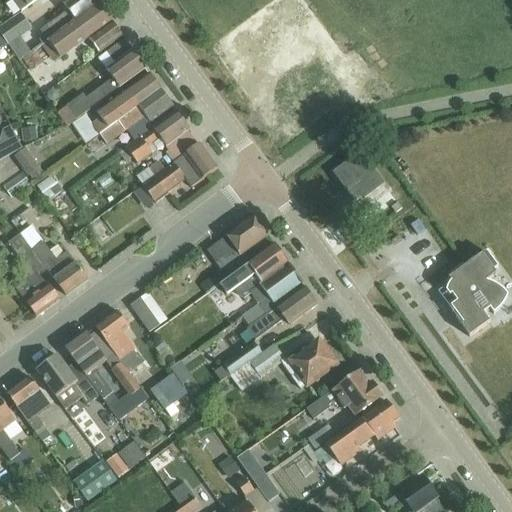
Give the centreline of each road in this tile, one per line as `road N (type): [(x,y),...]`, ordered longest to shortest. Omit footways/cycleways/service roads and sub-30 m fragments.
road 1 (tertiary): [(0,370),(138,267),(157,262),(261,172)]
road 2 (tertiary): [(444,425),(261,172)]
road 3 (tertiary): [(261,172),(133,0)]
road 4 (residential): [(322,511),(444,425)]
